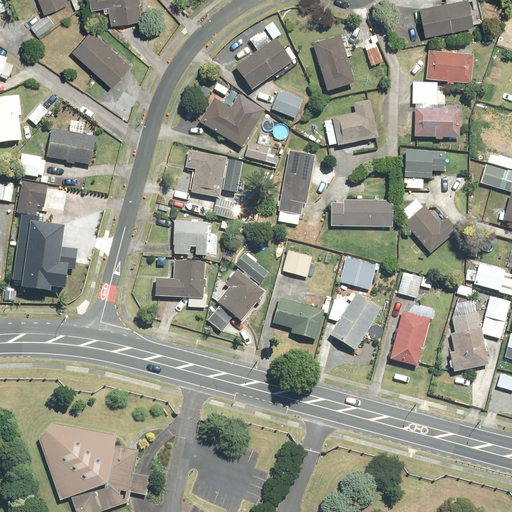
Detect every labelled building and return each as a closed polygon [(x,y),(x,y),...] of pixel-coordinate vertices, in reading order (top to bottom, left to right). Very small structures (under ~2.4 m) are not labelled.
[(69,3),(67,0),(36,0),(43,14),(69,3)] [(142,19),(138,0),(88,0),(91,9),(107,6),(111,25),(142,19)] [(445,0),(446,3),(419,9),(426,36),(474,25),(473,21),(484,19),(479,0),(445,0)] [(55,26),(47,15),(31,28),(39,38),(55,26)] [(249,41),(257,52),(234,69),(251,91),(274,75),(275,77),(288,68),(287,67),(293,63),(276,40),(281,37),(271,24),(249,41)] [(130,66),(91,30),(72,51),(111,87),(130,66)] [(339,36),(312,44),(327,93),(355,84),(339,36)] [(376,45),(365,49),(371,67),(383,63),(376,45)] [(471,84),(473,55),(428,52),(426,81),(471,84)] [(438,84),(413,82),(412,104),(415,104),(413,137),(435,138),(435,140),(443,140),(443,139),(458,139),(460,109),(445,108),(446,92),(438,92),(438,84)] [(303,100),(278,91),(271,110),(295,119),(303,100)] [(241,149),(264,110),(238,95),(231,107),(214,97),(198,124),(241,149)] [(20,98),(0,99),(0,143),(20,142),(19,117),(21,117),(20,98)] [(378,138),(370,101),(354,104),(355,113),(322,121),(328,147),(337,145),(338,147),(378,138)] [(41,104),(28,119),(36,127),(50,112),(41,104)] [(95,137),(51,130),(46,159),(90,166),(95,137)] [(280,156),(268,154),(270,147),(247,143),(244,158),(267,162),(278,164),(280,156)] [(195,170),(191,194),(221,199),(228,158),(188,151),(185,167),(195,170)] [(315,156),(289,151),(278,211),(280,212),(278,222),(297,226),(299,216),(301,216),(303,205),(307,205),(315,156)] [(424,179),(431,179),(431,172),(447,173),(448,166),(444,165),(444,153),(405,151),(404,188),(424,189),(424,179)] [(21,155),(19,175),(41,178),(41,182),(48,183),(49,173),(45,173),(47,161),(41,160),(42,157),(21,155)] [(510,194),(511,194),(511,173),(486,166),(480,185),(510,194)] [(45,185),(25,182),(9,283),(51,290),(52,284),(66,287),(69,266),(74,267),(77,245),(63,243),(66,225),(34,220),(37,202),(43,202),(45,185)] [(14,186),(0,184),(0,201),(12,203),(14,186)] [(511,194),(510,194),(503,222),(511,224),(511,194)] [(216,199),(212,215),(234,220),(238,205),(216,199)] [(392,200),(343,199),(343,203),(331,203),(331,226),(392,228),(392,200)] [(408,221),(404,224),(428,251),(448,234),(418,200),(401,213),(408,221)] [(211,223),(173,221),(172,246),(174,247),(174,256),(189,257),(190,248),(195,248),(194,257),(216,258),(217,234),(210,233),(211,223)] [(312,257),(287,251),(281,271),(306,278),(312,257)] [(244,254),(235,265),(259,285),(268,274),(244,254)] [(377,266),(345,258),(338,283),(370,292),(377,266)] [(155,279),(154,298),(188,299),(188,308),(206,309),(206,297),(203,297),(203,288),(207,288),(207,275),(201,274),(202,263),(174,261),(174,279),(155,279)] [(474,285),(500,292),(505,271),(479,265),(474,285)] [(267,295),(237,270),(225,285),(229,288),(217,303),(240,322),(255,304),(257,306),(267,295)] [(431,290),(434,281),(404,273),(398,293),(417,299),(420,287),(431,290)] [(356,292),(348,304),(334,301),(328,319),(338,322),(330,336),(355,351),(382,307),(356,292)] [(511,303),(491,297),(486,317),(506,322),(511,303)] [(292,329),(290,335),(316,342),(324,312),(279,299),(272,324),(292,329)] [(419,368),(435,310),(410,304),(408,313),(402,312),(389,360),(419,368)] [(215,312),(207,321),(221,333),(228,324),(215,312)] [(448,352),(453,374),(488,366),(477,316),(453,321),(456,334),(450,336),(454,351),(448,352)] [(511,392),(511,390),(511,378),(500,375),(496,387),(511,392)] [(53,422),(38,437),(60,498),(71,494),(77,511),(96,511),(129,501),(130,492),(139,493),(148,495),(150,476),(142,475),(134,474),(138,450),(128,448),(116,446),(118,433),(53,422)]
